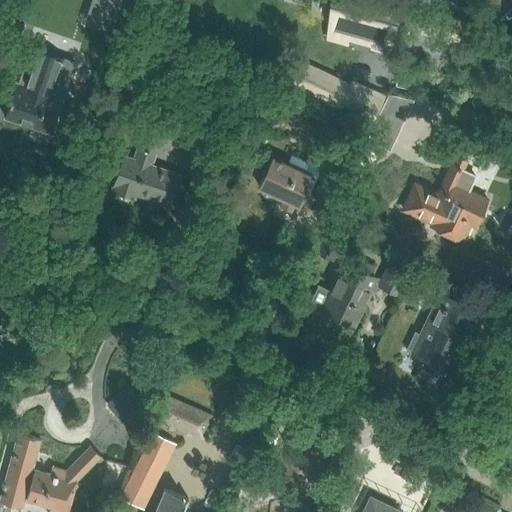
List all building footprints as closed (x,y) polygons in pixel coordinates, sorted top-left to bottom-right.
[(90,0),(82,24),(106,32),(117,0),(90,0)] [(395,14),(346,0),(335,0),(326,35),(384,51),(395,14)] [(13,18),(9,28),(19,31),(23,21),(13,18)] [(7,36),(1,51),(11,55),(17,39),(7,36)] [(15,83),(4,116),(7,117),(7,118),(31,127),(31,125),(51,132),(75,64),(61,59),(61,58),(37,49),(36,51),(31,49),(18,84),(15,83)] [(111,55),(103,82),(156,99),(165,72),(111,55)] [(330,77),(319,99),(340,109),(342,104),(373,118),(383,96),(350,81),(349,86),(330,77)] [(202,105),(218,111),(224,94),(208,88),(202,105)] [(388,95),(373,127),(394,136),(411,101),(388,95)] [(298,127),(306,112),(275,97),(261,126),(276,134),(283,119),(298,127)] [(345,120),(338,137),(350,143),(358,125),(345,120)] [(144,121),(141,129),(132,158),(126,156),(116,188),(136,195),(137,192),(171,204),(181,174),(152,165),(157,148),(167,151),(175,131),(144,121)] [(272,156),(259,186),(285,199),(281,206),(293,212),(297,204),(299,205),(305,192),(309,194),(322,168),(291,153),(286,163),(272,156)] [(414,182),(400,211),(429,225),(427,228),(455,241),(464,221),(474,226),(487,199),(467,191),(474,176),(461,170),(465,161),(454,156),(436,192),(414,182)] [(343,238),(325,229),(314,252),(333,261),(336,254),(343,257),(349,244),(342,241),(343,238)] [(389,260),(376,286),(399,297),(411,270),(389,260)] [(377,277),(346,262),(330,294),(318,288),(312,301),(324,307),(323,308),(355,323),(377,277)] [(405,351),(420,358),(435,366),(435,368),(439,370),(440,368),(445,370),(475,309),(449,297),(439,292),(428,317),(426,316),(418,332),(415,330),(405,351)] [(124,389),(105,404),(121,423),(139,408),(124,389)] [(156,418),(201,438),(210,417),(165,396),(156,418)] [(11,456),(0,492),(0,501),(23,508),(24,501),(48,509),(47,511),(68,511),(77,479),(99,456),(89,447),(68,468),(52,464),(51,469),(49,473),(35,469),(43,440),(17,433),(11,456)] [(131,468),(116,463),(106,462),(103,478),(122,486),(131,468)] [(126,485),(120,497),(140,507),(154,478),(135,468),(127,485),(126,485)] [(186,511),(178,508),(182,497),(163,489),(152,511),(186,511)] [(93,511),(113,511),(120,497),(103,490),(93,511)] [(398,511),(399,511),(370,498),(362,511),(398,511)]
